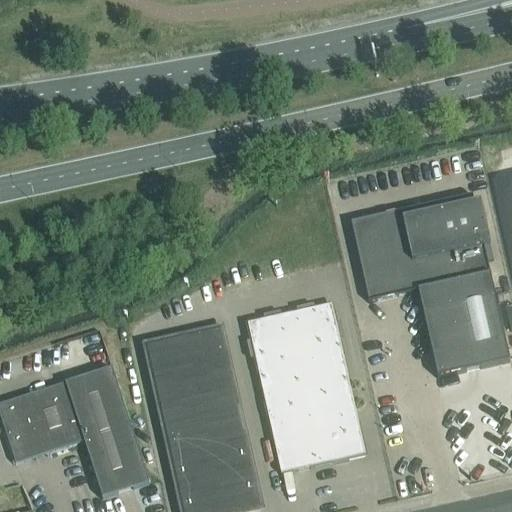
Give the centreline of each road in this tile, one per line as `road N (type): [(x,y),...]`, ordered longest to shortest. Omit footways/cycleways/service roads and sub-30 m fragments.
road 1 (primary): [(0,192),(511,76)]
road 2 (primary): [(471,24),(226,77),(0,112)]
